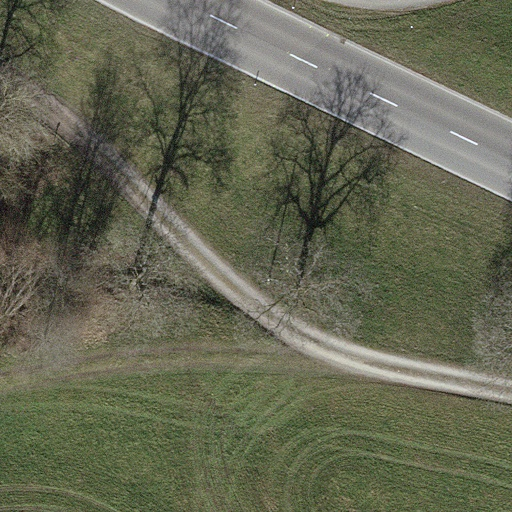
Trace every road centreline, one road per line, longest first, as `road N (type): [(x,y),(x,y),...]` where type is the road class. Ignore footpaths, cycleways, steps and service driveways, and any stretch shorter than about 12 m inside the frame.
road 1 (track): [(0,79),(54,110),(226,281),(339,357),(511,390)]
road 2 (primary): [(181,0),(511,160)]
